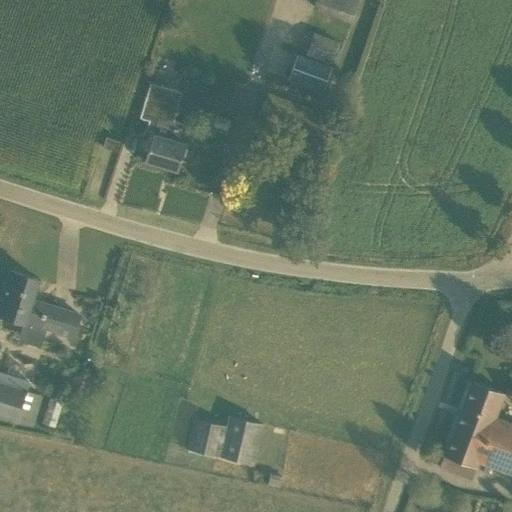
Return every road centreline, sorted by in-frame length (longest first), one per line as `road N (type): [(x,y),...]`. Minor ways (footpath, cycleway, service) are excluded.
road 1 (unclassified): [(469,284),(244,261),(0,186)]
road 2 (unclassified): [(389,511),(469,284)]
